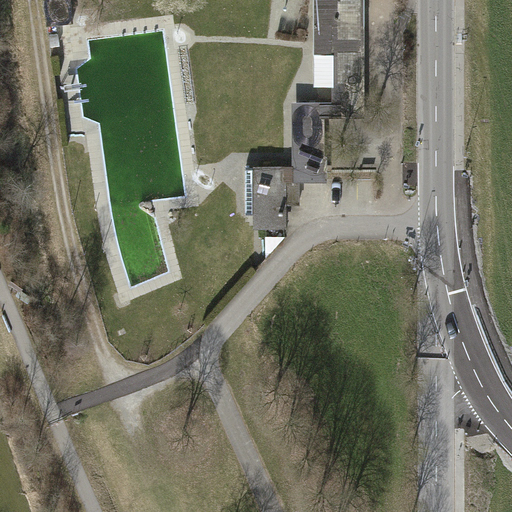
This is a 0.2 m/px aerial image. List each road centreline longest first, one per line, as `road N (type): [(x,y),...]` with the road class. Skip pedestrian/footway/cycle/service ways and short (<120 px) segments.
road 1 (primary): [(440,511),(438,0)]
road 2 (track): [(0,286),(96,511)]
